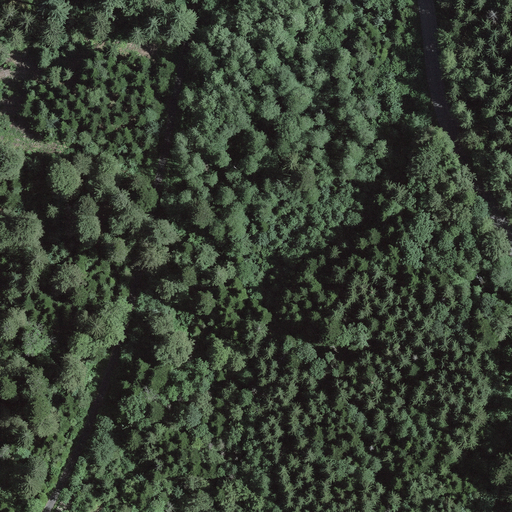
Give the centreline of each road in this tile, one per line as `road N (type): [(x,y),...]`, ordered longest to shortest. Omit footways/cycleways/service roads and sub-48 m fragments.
road 1 (track): [(50,511),(104,391),(142,276),(198,0)]
road 2 (tertiary): [(511,248),(449,125),(430,68),(422,0)]
